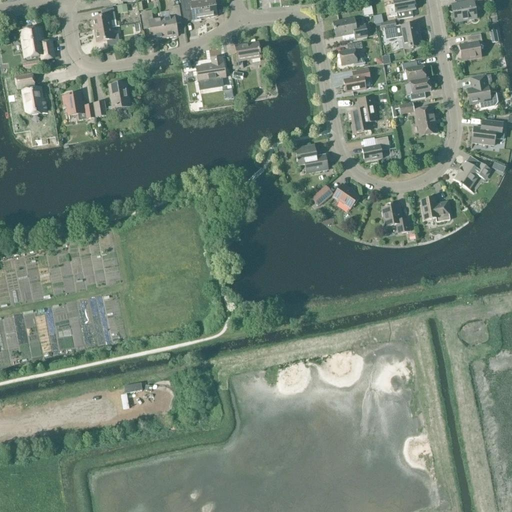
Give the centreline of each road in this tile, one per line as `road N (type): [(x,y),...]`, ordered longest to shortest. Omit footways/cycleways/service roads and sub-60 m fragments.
road 1 (residential): [(240,24),(308,24),(343,160),(374,190),(407,193),(428,184),(453,142),(433,0)]
road 2 (residential): [(240,24),(177,57),(95,68),(74,53),(66,2)]
